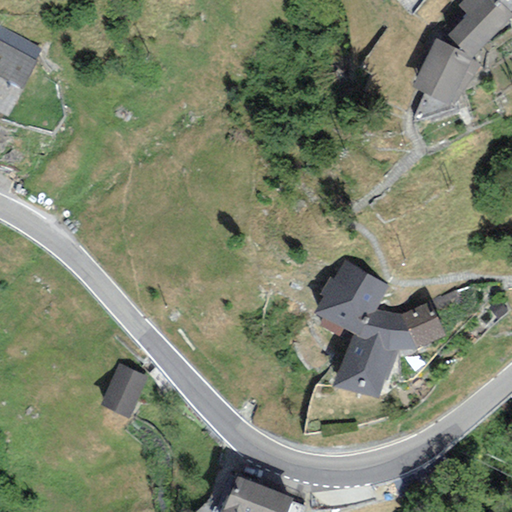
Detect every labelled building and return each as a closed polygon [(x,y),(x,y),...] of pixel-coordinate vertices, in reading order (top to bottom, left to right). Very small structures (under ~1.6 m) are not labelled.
[(467,15),(448,35),(462,53),(473,58),(511,16),(511,14),(510,12),(496,0),(462,0),(457,6),(467,15)] [(511,0),(496,0),(510,12),(511,8),(511,0)] [(0,40),(38,60),(43,48),(0,24),(0,40)] [(0,111),(8,116),(38,60),(0,40),(0,111)] [(436,40),(412,87),(449,106),(480,67),(473,58),(462,53),(436,40)] [(389,285),(345,259),(333,279),(329,277),(318,295),(322,298),(315,311),(324,317),(344,328),(354,334),(333,387),(379,398),(384,380),(388,381),(397,350),(416,349),(401,314),(375,309),(389,285)] [(431,301),(401,314),(416,349),(447,336),(431,301)] [(339,337),(344,328),(324,317),(319,326),(339,337)] [(119,364),(100,405),(128,418),(147,377),(119,364)] [(287,511),(293,498),(236,476),(222,511),(287,511)]
